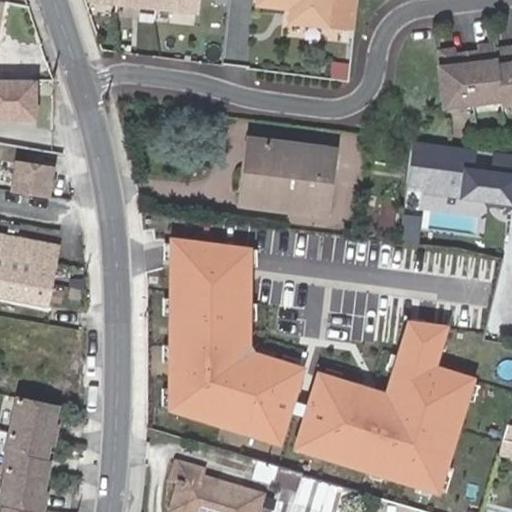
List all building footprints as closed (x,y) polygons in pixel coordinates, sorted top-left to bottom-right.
[(196,0),(88,0),(195,11),(196,0)] [(287,24),(326,29),(329,0),(257,0),(256,6),(289,10),(287,24)] [(464,50),(470,99),(498,95),(493,46),(492,41),(476,43),(477,48),(464,50)] [(493,46),(498,95),(499,100),(511,98),(511,48),(507,49),(506,44),(493,46)] [(435,48),(442,102),(470,99),(464,50),(450,52),(450,47),(435,48)] [(32,84),(0,84),(0,120),(32,120),(32,84)] [(327,151),(245,140),(236,201),(319,212),(327,151)] [(511,153),(413,142),(408,191),(511,201),(509,210),(511,210),(511,153)] [(13,190),(55,194),(58,160),(17,156),(13,190)] [(399,206),(384,204),(379,239),(395,241),(399,206)] [(0,297),(46,305),(55,246),(0,235),(0,297)] [(251,301),(171,291),(167,416),(256,440),(259,427),(285,435),(300,370),(249,356),(251,301)] [(388,391),(317,372),(298,439),(323,446),(319,459),(440,494),(474,378),(434,367),(446,327),(411,322),(388,391)] [(48,425),(51,407),(13,399),(0,460),(0,467),(3,468),(0,480),(0,502),(38,510),(42,494),(38,493),(45,459),(41,459),(44,441),(48,442),(52,426),(48,425)] [(164,511),(165,511),(252,511),(257,496),(197,476),(199,470),(168,461),(162,478),(173,481),(164,511)] [(283,466),(279,479),(317,490),(310,511),(334,511),(343,483),(283,466)]
